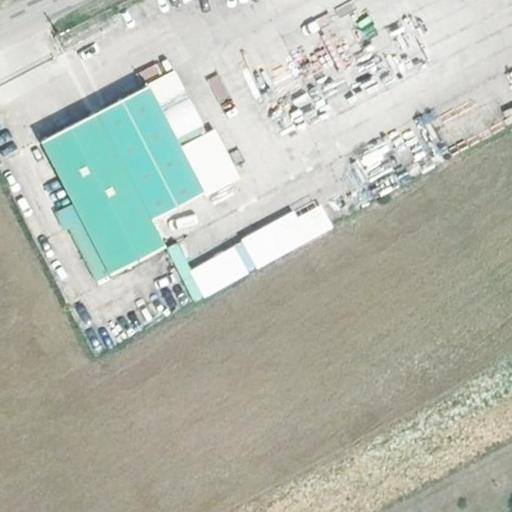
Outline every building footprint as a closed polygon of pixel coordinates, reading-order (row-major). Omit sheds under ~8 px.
[(216,73),(205,79),(218,103),(230,96),(216,73)] [(201,186),(146,79),(40,133),(107,266),(161,239),(147,213),(201,186)] [(511,105),(503,108),(506,121),(511,119),(511,105)] [(320,201),(189,265),(204,295),(335,231),(320,201)] [(181,242),(169,246),(189,303),(200,299),(181,242)]
